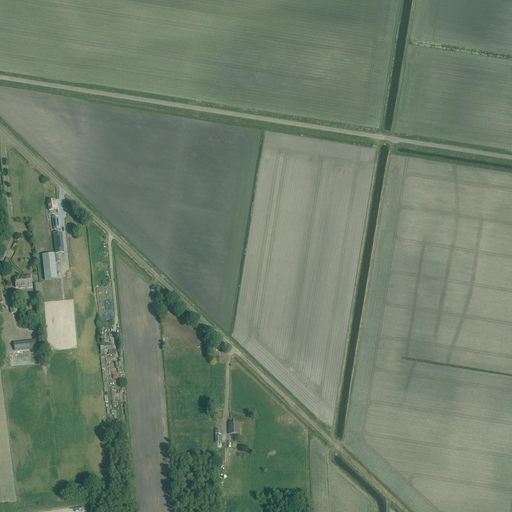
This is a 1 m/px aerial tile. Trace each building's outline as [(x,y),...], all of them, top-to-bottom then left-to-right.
[(56,207),(55,201),(48,202),(49,211),(58,210),(57,206),(56,207)] [(53,229),(60,228),(59,216),(52,217),(53,229)] [(62,232),(53,233),(55,254),(56,262),(60,262),(59,253),(64,253),(62,232)] [(58,279),(56,262),(55,254),(43,255),(46,281),(58,279)] [(20,288),(32,287),(31,276),(25,276),(25,277),(15,278),(16,288),(20,287),(20,288)] [(10,306),(11,313),(18,312),(16,304),(10,306)] [(14,343),(15,352),(36,350),(35,341),(14,343)] [(112,350),(111,344),(101,344),(101,355),(104,355),(104,350),(109,350),(109,355),(116,355),(116,349),(112,350)] [(231,434),(239,433),(238,423),(230,424),(231,434)]
